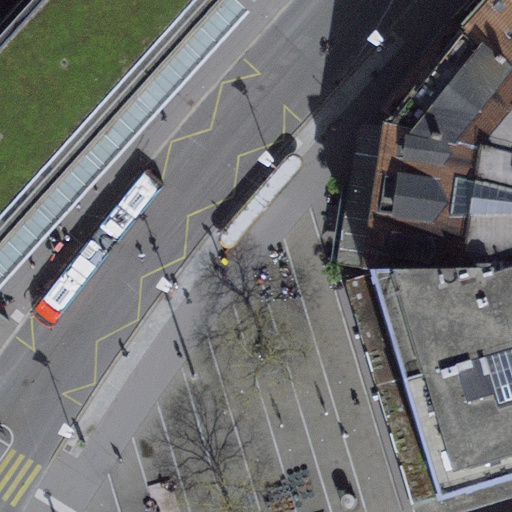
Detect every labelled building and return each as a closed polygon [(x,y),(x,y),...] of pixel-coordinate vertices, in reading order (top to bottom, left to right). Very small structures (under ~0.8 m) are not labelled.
[(0,0),(0,247),(224,0),(0,0)] [(511,0),(493,0),(464,33),(511,73),(511,0)] [(511,73),(464,33),(387,127),(511,158),(511,73)] [(511,158),(387,127),(367,261),(369,271),(493,270),(493,265),(511,264),(511,158)] [(493,270),(369,271),(438,497),(511,475),(511,264),(493,265),(493,270)]
